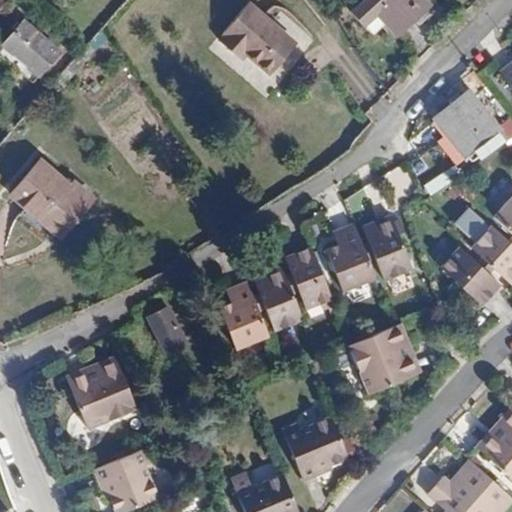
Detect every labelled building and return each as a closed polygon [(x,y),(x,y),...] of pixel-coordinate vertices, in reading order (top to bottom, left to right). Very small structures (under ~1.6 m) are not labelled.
[(387,0),(380,7),(390,18),(400,29),(404,34),(416,23),(431,7),(424,0),(387,0)] [(296,44),(248,2),(221,33),(223,36),(217,42),(233,56),(239,49),(268,76),(296,44)] [(436,14),(431,7),(416,23),(422,29),(436,14)] [(400,29),(390,18),(385,23),(395,34),(400,29)] [(27,64),(23,68),(36,79),(57,55),(23,23),(1,47),(11,57),(15,53),(27,64)] [(11,57),(23,68),(27,64),(15,53),(11,57)] [(511,66),(499,77),(511,92),(511,66)] [(454,110),(464,102),(460,97),(451,105),(454,110)] [(504,141),(500,136),(469,98),(464,102),(454,110),(440,122),(470,160),(479,154),(483,159),(504,141)] [(511,142),(511,125),(500,136),(504,141),(507,146),(511,142)] [(74,182),(45,157),(16,191),(58,227),(78,205),(84,209),(98,194),(79,177),(74,182)] [(511,196),(493,217),(511,236),(511,196)] [(370,243),(363,245),(367,259),(375,256),(386,280),(411,270),(391,216),(365,226),(370,243)] [(363,245),(355,224),(342,229),(345,241),(338,244),(326,248),(342,291),(375,278),(367,259),(363,245)] [(490,224),(469,247),(480,257),(493,269),(511,286),(511,285),(511,236),(508,242),(490,224)] [(345,241),(342,229),(334,232),(338,244),(345,241)] [(334,306),(312,248),(287,257),(292,270),(299,287),(306,309),(319,303),(321,309),(334,306)] [(446,259),(440,254),(456,285),(479,306),(499,286),(487,276),(475,264),(457,248),(446,259)] [(456,285),(440,254),(434,263),(436,267),(456,285)] [(480,257),(475,264),(487,276),(493,269),(480,257)] [(261,294),(254,296),(258,308),(265,305),(274,329),(302,318),(291,290),(284,273),(282,265),(254,277),(261,294)] [(299,287),(292,270),(284,273),(291,290),(299,287)] [(254,296),(247,279),(234,285),(238,297),(230,301),(219,305),(235,346),(268,334),(258,308),(254,296)] [(238,297),(234,285),(226,288),(230,301),(238,297)] [(191,350),(170,313),(151,323),(171,360),(191,350)] [(407,343),(399,324),(392,327),(349,345),(345,346),(367,395),(413,375),(401,347),(407,343)] [(420,372),(407,343),(401,347),(413,375),(420,372)] [(96,369),(64,382),(83,428),(131,408),(110,353),(92,361),(96,369)] [(62,373),(64,382),(96,369),(92,361),(62,373)] [(239,383),(233,370),(211,379),(216,392),(239,383)] [(511,481),(511,411),(510,410),(511,411),(498,425),(506,432),(484,457),(511,481)] [(315,466),(345,452),(328,411),(297,423),(281,431),(301,477),(317,470),(315,466)] [(278,423),(281,431),(297,423),(294,415),(278,423)] [(477,451),(484,457),(506,432),(498,425),(477,451)] [(150,460),(144,446),(137,449),(143,463),(150,460)] [(137,449),(92,467),(97,481),(102,480),(115,511),(156,494),(143,463),(137,449)] [(504,511),(511,504),(511,500),(470,463),(449,485),(443,481),(429,495),(446,511),(504,511)] [(287,511),(296,509),(279,467),(246,480),(232,487),(241,511),(287,511)] [(232,487),(246,480),(244,473),(229,480),(232,487)]
